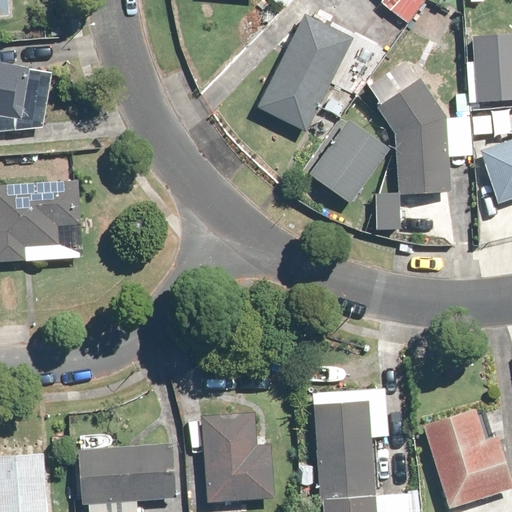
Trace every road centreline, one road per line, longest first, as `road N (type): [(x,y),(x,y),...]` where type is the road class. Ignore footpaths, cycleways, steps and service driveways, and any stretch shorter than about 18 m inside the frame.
road 1 (residential): [(0,365),(116,360),(158,332),(246,231)]
road 2 (residential): [(246,231),(354,284),(439,302),(511,296)]
road 3 (residential): [(111,0),(121,55),(150,125),(246,231)]
